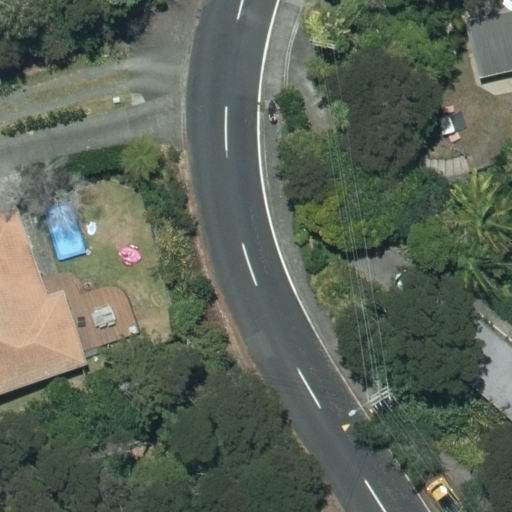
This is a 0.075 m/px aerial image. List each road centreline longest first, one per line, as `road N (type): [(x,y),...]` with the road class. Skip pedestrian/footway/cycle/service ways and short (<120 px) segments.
road 1 (residential): [(241,0),(222,104),(221,174),(238,245),(292,347),(399,511)]
road 2 (unknown): [(222,104),(0,70)]
